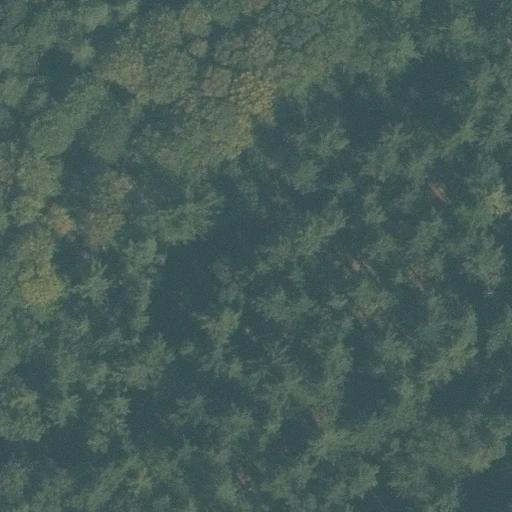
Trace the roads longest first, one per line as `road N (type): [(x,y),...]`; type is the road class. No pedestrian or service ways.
road 1 (track): [(0,344),(378,0)]
road 2 (unclassified): [(0,295),(333,0)]
road 3 (track): [(0,262),(297,0)]
